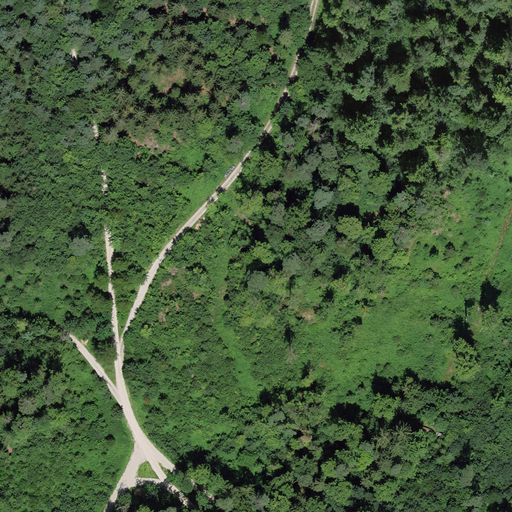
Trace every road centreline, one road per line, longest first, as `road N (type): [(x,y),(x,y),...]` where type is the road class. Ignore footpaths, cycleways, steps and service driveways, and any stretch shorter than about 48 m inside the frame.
road 1 (track): [(55,0),(95,136),(123,329),(122,398),(139,432)]
road 2 (track): [(311,0),(281,106),(160,259),(124,380)]
road 3 (track): [(337,511),(448,371),(511,212)]
road 4 (track): [(0,313),(69,341),(122,398)]
road 5 (track): [(139,432),(229,511)]
